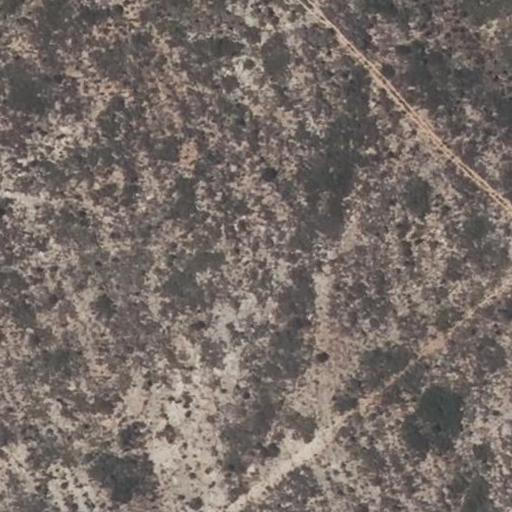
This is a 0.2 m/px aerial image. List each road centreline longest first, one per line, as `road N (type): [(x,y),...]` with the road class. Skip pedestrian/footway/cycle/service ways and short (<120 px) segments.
road 1 (track): [(251,511),(511,278)]
road 2 (track): [(511,210),(303,0)]
